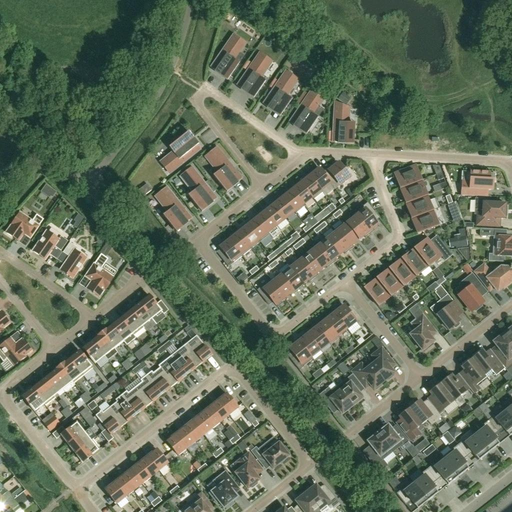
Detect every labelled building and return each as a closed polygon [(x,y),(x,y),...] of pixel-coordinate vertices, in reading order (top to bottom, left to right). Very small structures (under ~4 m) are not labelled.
[(244,43),(234,36),(211,68),(210,67),(209,67),(214,71),(214,72),(227,81),(239,63),(233,59),(244,43)] [(270,62),(260,54),(238,87),(236,85),(236,86),(241,89),(240,90),(253,99),(265,82),(259,78),(270,62)] [(297,80),(286,73),(264,105),(262,103),(262,104),(267,107),(266,109),(279,118),(291,100),(285,96),(297,80)] [(323,98),(312,91),(309,96),(301,108),(300,108),(290,123),(288,122),(293,126),(292,127),(305,136),(318,118),(312,114),(323,98)] [(305,93),(296,105),(300,108),(301,108),(309,96),(305,93)] [(346,105),(350,99),(343,93),(338,99),(346,105)] [(348,108),(335,103),(334,132),(334,134),(333,142),(331,142),(331,143),(337,143),(337,144),(353,145),(354,124),(347,123),(348,108)] [(188,132),(169,148),(173,153),(161,163),(169,173),(199,149),(201,150),(197,145),(198,144),(188,132)] [(361,147),(370,147),(370,137),(361,137),(361,147)] [(240,179),(216,149),(206,157),(218,172),(212,176),(223,190),(226,193),(238,183),(237,182),(242,178),(240,179)] [(332,165),(322,173),(322,174),(330,184),(329,184),(334,190),(351,177),(346,171),(345,172),(338,163),(333,167),(332,165)] [(421,181),(415,165),(396,172),(398,177),(395,178),(400,189),(402,188),(421,181)] [(432,166),(435,175),(441,173),(439,167),(432,166)] [(321,191),(329,184),(330,184),(322,174),(322,173),(317,168),(312,171),(314,173),(309,176),(321,191)] [(191,169),(181,177),(193,192),(187,196),(192,202),(187,205),(187,206),(192,202),(201,213),(213,203),(212,202),(217,198),(215,199),(211,194),(215,192),(207,182),(203,185),(191,169)] [(492,190),(492,181),(494,181),(495,174),(470,172),(470,182),(462,181),(461,196),(477,197),(477,190),(492,190)] [(443,179),(441,173),(435,175),(438,181),(443,179)] [(321,191),(309,176),(305,180),(304,178),(299,182),(312,198),(311,198),(313,200),(322,193),(321,191)] [(426,196),(421,181),(402,188),(403,192),(401,193),(405,204),(408,203),(426,196)] [(303,205),(311,198),(312,198),(299,182),(295,186),(296,187),(291,190),(303,205)] [(49,198),(54,191),(46,186),(41,192),(49,198)] [(355,194),(350,188),(345,192),(350,198),(355,194)] [(190,219),(166,189),(156,196),(168,212),(162,216),(176,233),(188,223),(187,222),(192,218),(190,219)] [(295,214),(305,207),(303,205),(291,190),(287,194),(286,192),(281,196),(294,212),(295,214)] [(285,219),(294,212),(281,196),(277,200),(278,201),(274,205),(285,219)] [(432,211),(426,196),(408,203),(409,207),(407,208),(411,219),(413,218),(432,211)] [(505,204),(483,203),(483,200),(475,199),(474,215),(476,215),(476,227),(490,227),(490,219),(504,219),(504,217),(506,217),(507,207),(505,207),(505,204)] [(369,216),(374,212),(367,203),(362,207),(363,207),(353,215),(355,217),(369,235),(374,231),(372,229),(377,225),(369,216)] [(276,226),(285,219),(274,205),(269,208),(268,207),(263,210),(276,226)] [(267,233),(276,226),(263,210),(259,214),(260,215),(256,219),(267,233)] [(438,226),(432,211),(413,218),(415,222),(412,223),(417,234),(438,226)] [(30,239),(43,220),(36,215),(32,222),(19,213),(6,233),(19,242),(24,235),(30,239)] [(355,217),(346,224),(358,240),(363,236),(365,238),(369,235),(355,217)] [(260,242),(269,235),(267,233),(256,219),(251,222),(250,221),(246,224),(260,242)] [(357,241),(342,223),(333,231),(334,233),(335,233),(349,251),(354,247),(352,245),(357,241)] [(251,249),(260,242),(246,224),(241,228),(242,230),(238,233),(251,249)] [(492,230),(478,229),(477,236),(491,237),(492,230)] [(45,260),(54,247),(60,252),(67,242),(60,237),(58,240),(46,232),(32,251),(45,260)] [(242,256),(251,249),(238,233),(234,236),(232,235),(228,239),(242,256)] [(291,245),(300,238),(296,233),(290,237),(291,238),(288,241),(291,245)] [(335,233),(334,233),(326,240),(338,256),(343,252),(344,254),(349,251),(335,233)] [(460,248),(460,246),(465,245),(464,237),(458,238),(458,235),(452,236),(452,239),(446,240),(448,248),(454,247),(454,249),(460,248)] [(511,256),(511,240),(510,241),(510,238),(493,237),(493,240),(495,242),(499,242),(498,255),(488,254),(488,262),(504,263),(504,257),(511,256)] [(228,267),(242,256),(228,239),(223,242),(224,244),(220,247),(227,257),(222,260),(228,267)] [(338,256),(326,240),(317,247),(331,265),(336,261),(334,259),(338,256)] [(425,244),(423,242),(414,249),(415,251),(428,267),(441,257),(428,241),(425,244)] [(301,246),(299,242),(292,247),(295,251),(301,246)] [(76,248),(69,243),(62,253),(69,258),(60,270),(73,279),(86,259),(74,251),(76,248)] [(107,255),(112,247),(106,243),(101,251),(107,255)] [(331,265),(317,247),(308,254),(320,270),(325,266),(327,269),(331,265)] [(415,277),(428,267),(415,251),(412,254),(411,252),(401,259),(403,261),(415,277)] [(101,269),(108,259),(101,254),(87,273),(94,278),(86,289),(99,298),(113,278),(101,269)] [(320,270),(308,254),(299,261),(313,279),(318,276),(316,273),(320,270)] [(313,279),(299,261),(290,268),(303,284),(307,281),(309,283),(313,279)] [(403,287),(415,277),(403,261),(400,264),(398,262),(389,269),(390,271),(403,287)] [(471,271),(466,265),(462,268),(467,274),(471,271)] [(479,268),(473,273),(484,287),(490,282),(497,292),(507,284),(508,286),(511,282),(511,268),(511,269),(511,267),(510,267),(509,269),(500,268),(492,275),(489,272),(485,276),(479,268)] [(303,284),(290,268),(281,275),(295,293),(300,290),(298,288),(303,284)] [(436,268),(432,272),(439,280),(442,284),(445,281),(442,278),(442,277),(443,277),(436,268)] [(390,297),(403,287),(390,271),(387,273),(386,272),(376,279),(378,281),(390,297)] [(281,275),(273,282),(272,283),(285,298),(289,295),(291,297),(295,293),(281,275)] [(481,305),(483,303),(473,291),(480,285),(472,275),(466,279),(465,291),(458,296),(471,312),(473,311),(474,312),(475,312),(481,307),(481,306),(481,305)] [(285,298),(272,283),(273,282),(271,280),(262,288),(261,287),(256,291),(263,300),(268,296),(277,308),(282,304),(280,302),(285,298)] [(378,307),(390,297),(378,281),(375,283),(373,282),(364,289),(378,307)] [(447,295),(431,308),(448,330),(453,327),(454,328),(456,329),(459,326),(459,324),(458,323),(459,322),(455,316),(461,312),(456,306),(447,295)] [(149,296),(139,304),(151,319),(161,312),(163,315),(168,311),(160,301),(156,305),(149,296)] [(142,327),(151,319),(139,304),(130,311),(142,327)] [(339,310),(337,308),(332,311),(347,329),(356,322),(359,327),(364,323),(355,312),(351,316),(343,306),(339,310)] [(0,331),(9,324),(0,311),(0,331)] [(144,329),(142,327),(130,311),(120,318),(134,336),(144,329)] [(347,329),(332,311),(328,315),(329,317),(325,321),(338,336),(347,329)] [(389,321),(395,317),(392,314),(387,313),(384,315),(389,321)] [(434,342),(425,330),(431,326),(422,315),(415,320),(412,323),(417,329),(409,335),(422,351),(426,348),(428,349),(433,345),(432,343),(434,342)] [(134,336),(120,318),(111,326),(123,342),(126,346),(136,338),(134,336)] [(338,336),(325,321),(321,324),(319,322),(314,325),(329,344),(328,344),(330,346),(339,338),(338,336)] [(503,334),(511,346),(511,324),(511,325),(506,329),(507,331),(503,334)] [(329,344),(314,325),(310,329),(311,331),(307,335),(320,351),(328,344),(329,344)] [(114,349),(123,342),(111,326),(101,333),(114,349)] [(360,329),(364,337),(370,333),(366,326),(360,329)] [(117,353),(114,349),(101,333),(92,341),(104,357),(107,361),(117,353)] [(511,346),(503,334),(499,337),(498,336),(492,340),(494,342),(493,343),(495,346),(490,350),(505,369),(506,368),(507,370),(511,366),(511,346)] [(320,351),(307,335),(303,338),(301,336),(296,340),(311,358),(311,357),(320,351)] [(167,339),(164,336),(158,341),(160,344),(167,339)] [(196,336),(183,346),(199,366),(205,361),(204,359),(210,354),(196,336)] [(10,339),(0,346),(0,358),(3,362),(0,364),(0,365),(5,372),(12,366),(31,351),(22,339),(15,345),(10,339)] [(311,358),(296,340),(292,343),(294,345),(289,349),(296,359),(292,362),(299,371),(304,367),(303,367),(313,359),(311,357),(311,358)] [(95,364),(104,357),(92,341),(82,349),(95,364)] [(163,346),(166,351),(173,346),(169,341),(163,346)] [(143,347),(148,354),(151,351),(146,345),(143,347)] [(166,351),(163,346),(157,351),(161,355),(166,351)] [(199,366),(183,346),(171,356),(185,374),(191,369),(192,371),(199,366)] [(394,374),(385,363),(391,359),(382,348),(373,355),(376,359),(369,364),(383,382),(387,379),(388,381),(394,376),(393,375),(394,374)] [(505,369),(490,350),(484,354),(482,351),(480,352),(479,351),(472,356),(473,358),(471,359),(486,378),(494,372),(497,375),(505,369)] [(93,369),(79,351),(69,359),(83,376),(93,369)] [(185,374),(171,356),(158,366),(159,368),(160,368),(174,386),(180,381),(179,379),(185,374)] [(83,376),(69,359),(60,366),(74,384),(83,376)] [(486,378),(471,359),(469,361),(468,359),(462,365),(463,366),(461,367),(464,371),(458,375),(469,389),(473,394),(481,388),(478,385),(486,378)] [(124,362),(129,369),(132,366),(127,360),(124,362)] [(126,371),(129,369),(124,362),(121,365),(126,371)] [(143,362),(137,366),(141,371),(147,366),(143,362)] [(342,376),(349,371),(342,362),(336,368),(342,376)] [(383,382),(369,364),(359,372),(356,369),(351,373),(352,375),(359,384),(360,384),(365,380),(373,390),(374,389),(375,391),(381,386),(380,384),(383,382)] [(74,384),(60,366),(50,374),(65,393),(74,385),(73,384),(74,384)] [(135,376),(141,371),(137,366),(131,371),(135,376)] [(160,368),(159,368),(152,374),(151,372),(146,376),(160,394),(166,389),(167,391),(174,386),(160,368)] [(65,393),(50,374),(41,381),(53,397),(62,390),(64,393),(65,393)] [(362,399),(354,388),(359,384),(352,375),(337,387),(352,407),(362,399)] [(469,389),(458,375),(453,379),(451,375),(440,384),(454,401),(469,389)] [(116,379),(114,376),(107,381),(110,384),(116,379)] [(153,399),(160,394),(146,376),(140,381),(141,383),(134,388),(148,406),(155,401),(153,399)] [(53,397),(41,381),(31,389),(44,404),(44,405),(45,407),(55,399),(53,397)] [(107,386),(104,383),(98,388),(95,384),(91,386),(97,394),(100,391),(107,386)] [(454,401),(440,384),(429,393),(432,396),(427,400),(432,407),(439,415),(444,411),(443,410),(454,401)] [(103,400),(115,390),(116,390),(112,386),(100,396),(103,400)] [(352,407),(337,387),(331,392),(328,388),(318,396),(327,407),(332,403),(342,415),(352,407)] [(148,406),(134,388),(127,394),(126,392),(120,396),(135,414),(141,409),(142,411),(148,406)] [(44,404),(31,389),(22,396),(34,412),(44,405),(44,404)] [(82,395),(87,402),(91,399),(86,393),(82,395)] [(238,409),(226,394),(217,401),(229,416),(238,409)] [(81,407),(87,402),(82,395),(79,398),(81,400),(78,402),(81,407)] [(135,414),(120,396),(114,401),(116,403),(109,408),(123,425),(130,420),(129,419),(135,414)] [(93,401),(89,404),(87,406),(91,411),(97,406),(93,401)] [(229,416),(217,401),(209,408),(220,422),(229,416)] [(427,411),(419,401),(409,409),(421,425),(421,424),(427,420),(431,425),(441,418),(439,415),(432,407),(427,411)] [(465,415),(470,411),(467,406),(461,410),(465,415)] [(67,408),(64,410),(69,416),(72,414),(67,408)] [(123,425),(109,408),(102,414),(100,412),(95,416),(101,423),(106,429),(109,434),(116,429),(117,430),(123,425)] [(220,422),(209,408),(200,414),(212,429),(220,422)] [(424,428),(421,424),(421,425),(409,409),(398,417),(406,427),(402,431),(410,442),(420,434),(418,432),(424,428)] [(69,416),(64,410),(61,413),(66,419),(69,416)] [(511,434),(511,419),(506,412),(496,419),(494,417),(488,421),(497,433),(502,429),(509,437),(511,434)] [(212,429),(200,414),(192,421),(203,436),(212,429)] [(96,423),(90,415),(86,418),(92,426),(96,423)] [(59,424),(55,419),(46,427),(50,432),(59,424)] [(203,436),(192,421),(183,428),(195,443),(203,436)] [(499,445),(492,437),(497,433),(488,421),(482,426),(485,428),(475,436),(489,453),(499,445)] [(62,427),(52,435),(56,440),(61,436),(68,445),(84,432),(76,423),(65,432),(62,427)] [(106,429),(101,423),(97,426),(102,432),(105,430),(106,429)] [(410,445),(402,434),(397,438),(391,430),(386,424),(380,430),(381,431),(377,434),(392,453),(398,448),(401,452),(410,445)] [(195,443),(183,428),(175,435),(186,449),(195,443)] [(105,430),(102,432),(101,433),(108,443),(113,439),(109,434),(106,429),(105,430)] [(91,441),(90,441),(84,432),(68,445),(75,454),(91,441)] [(392,453),(377,434),(374,437),(373,435),(366,440),(370,446),(377,454),(369,460),(379,473),(387,466),(383,460),(392,453)] [(186,449),(175,435),(166,442),(178,456),(186,449)] [(478,461),(489,453),(475,436),(465,444),(463,441),(458,445),(467,457),(472,453),(478,461)] [(92,440),(90,441),(91,441),(75,454),(82,463),(100,449),(92,440)] [(418,453),(428,445),(425,440),(415,448),(418,453)] [(246,446),(242,441),(237,445),(241,450),(246,446)] [(117,443),(106,446),(108,455),(119,452),(117,443)] [(265,460),(272,470),(289,457),(287,454),(289,453),(285,447),(283,449),(278,443),(262,456),(256,447),(250,452),(260,464),(265,460)] [(458,477),(468,469),(462,461),(467,457),(458,445),(442,458),(458,477)] [(156,450),(147,456),(159,471),(167,464),(156,450)] [(257,485),(257,482),(259,480),(256,476),(262,471),(248,453),(230,468),(247,490),(249,488),(252,489),(257,485)] [(159,471),(147,456),(139,463),(150,478),(159,471)] [(448,485),(458,477),(442,458),(427,470),(436,481),(441,477),(448,485)] [(150,478),(139,463),(130,470),(142,485),(150,478)] [(142,485),(130,470),(122,477),(133,491),(142,485)] [(427,502),(438,493),(431,485),(436,481),(427,470),(421,474),(423,477),(414,484),(427,502)] [(237,498),(234,494),(239,489),(225,472),(214,480),(219,486),(209,494),(216,504),(218,502),(223,509),(225,507),(227,509),(234,504),(232,502),(237,498)] [(190,474),(186,476),(189,484),(194,482),(190,474)] [(133,491),(122,477),(113,483),(125,498),(133,491)] [(7,483),(12,489),(18,485),(12,478),(7,483)] [(427,502),(414,484),(412,482),(396,494),(405,506),(410,501),(417,510),(427,502)] [(125,498),(113,483),(104,490),(116,505),(125,498)] [(323,495),(315,485),(313,486),(311,488),(308,489),(306,490),(304,492),(319,510),(325,505),(330,510),(332,508),(333,510),(340,505),(329,491),(323,495)] [(0,488),(0,510),(14,499),(23,492),(20,488),(11,495),(8,492),(7,493),(2,487),(0,488)] [(14,499),(0,510),(0,511),(14,511),(20,507),(29,500),(23,492),(14,499)] [(316,511),(319,510),(304,492),(302,494),(300,495),(298,497),(297,499),(295,502),(303,511),(316,511)] [(210,511),(214,509),(202,493),(195,498),(199,503),(186,511),(210,511)]
